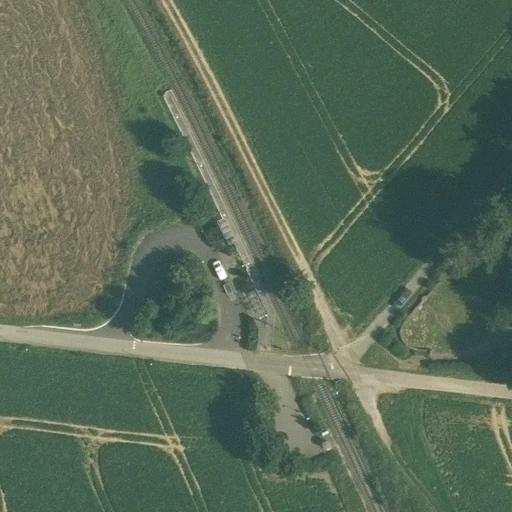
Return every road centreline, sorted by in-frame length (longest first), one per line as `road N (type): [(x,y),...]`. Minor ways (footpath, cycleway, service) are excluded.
road 1 (track): [(163,0),(347,355)]
road 2 (residential): [(0,332),(309,367)]
road 3 (track): [(353,371),(439,511)]
